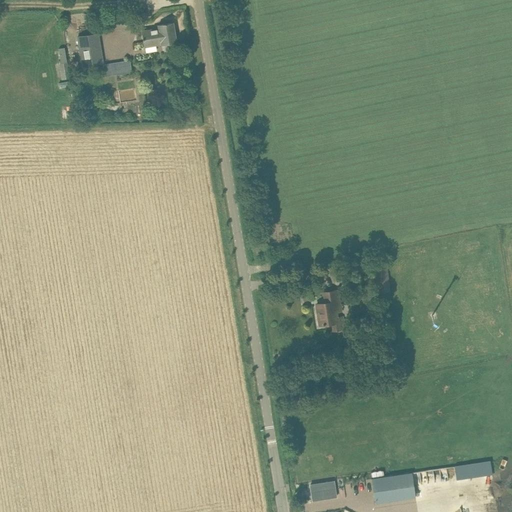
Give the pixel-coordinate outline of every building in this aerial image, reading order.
[(159,28),(142,31),(144,41),(144,47),(161,44),(161,45),(177,42),(173,22),(158,25),(159,28)] [(78,37),(82,66),(103,63),(98,33),(78,37)] [(58,49),(60,63),(66,62),(65,48),(58,49)] [(102,64),(105,77),(132,72),(130,59),(102,64)] [(318,304),(321,325),(332,324),(333,331),(346,329),(339,290),(329,292),(329,293),(330,292),(332,302),(318,304)] [(412,473),(372,479),(376,503),(415,497),(412,473)] [(334,481),(310,485),(313,500),(330,498),(329,492),(335,491),(334,481)]
